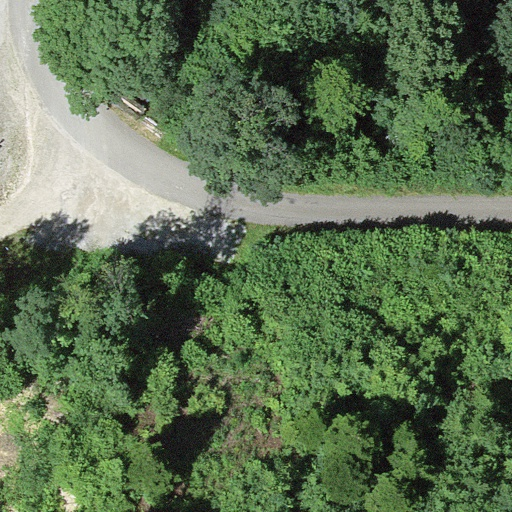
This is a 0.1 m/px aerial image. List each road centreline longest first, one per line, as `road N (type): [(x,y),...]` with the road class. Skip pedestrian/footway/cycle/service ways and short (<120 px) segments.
road 1 (residential): [(511,213),(283,210),(203,196),(72,128),(44,81),(21,0)]
road 2 (track): [(0,231),(140,167)]
